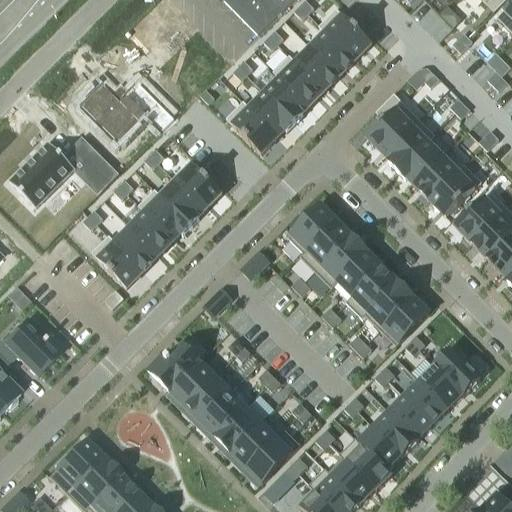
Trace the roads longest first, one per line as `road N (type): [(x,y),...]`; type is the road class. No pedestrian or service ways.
road 1 (residential): [(322,157),(0,475)]
road 2 (residential): [(511,345),(322,157)]
road 3 (residential): [(322,157),(428,51)]
road 4 (residential): [(0,103),(103,0)]
road 5 (residential): [(511,407),(416,511)]
